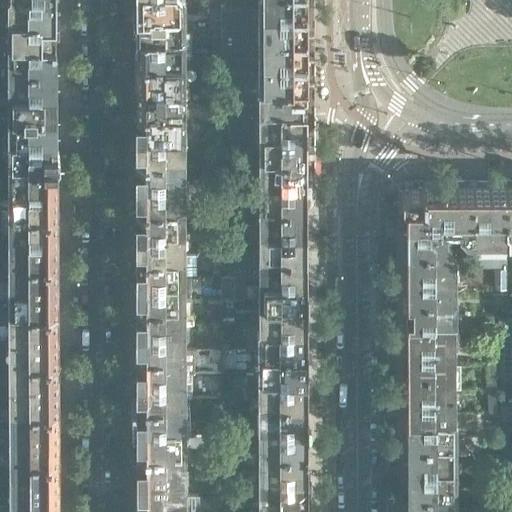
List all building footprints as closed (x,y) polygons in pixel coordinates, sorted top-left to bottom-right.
[(55,12),(54,0),(7,0),(7,13),(55,12)] [(233,54),(233,3),(220,3),(220,54),(233,54)] [(305,53),(305,15),(305,3),(262,3),(262,54),(305,53)] [(220,4),(208,5),(208,24),(220,24),(220,4)] [(180,29),(180,5),(135,5),(135,29),(180,29)] [(55,37),(55,12),(7,13),(8,37),(55,37)] [(180,54),(180,29),(135,29),(135,55),(180,54)] [(55,61),(55,37),(8,37),(8,62),(55,61)] [(305,78),(305,53),(262,54),(262,78),(305,78)] [(180,79),(180,54),(135,55),(135,79),(180,79)] [(55,87),(55,61),(8,62),(8,87),(55,87)] [(305,102),(305,78),(262,78),(262,102),(305,102)] [(180,103),(180,79),(135,79),(135,103),(180,103)] [(55,111),(55,87),(8,87),(8,111),(55,111)] [(305,102),(262,102),(228,102),(228,126),(306,126),(305,102)] [(180,127),(180,103),(135,103),(135,127),(180,127)] [(55,135),(55,111),(8,111),(8,135),(55,135)] [(306,150),(306,126),(228,126),(228,151),(262,151),(306,150)] [(180,151),(180,127),(135,127),(136,151),(180,151)] [(55,160),(55,135),(8,135),(9,160),(55,160)] [(306,176),(306,150),(262,151),(262,176),(306,176)] [(180,177),(180,151),(136,151),(136,177),(180,177)] [(55,184),(55,160),(9,160),(9,184),(55,184)] [(306,200),(306,176),(262,176),(262,200),(306,200)] [(180,200),(180,177),(136,177),(136,200),(180,200)] [(55,209),(55,184),(9,184),(9,209),(55,209)] [(506,229),(506,184),(474,185),(474,229),(506,229)] [(439,217),(439,185),(406,185),(406,217),(439,217)] [(474,229),(474,185),(439,185),(439,217),(439,222),(442,224),(445,224),(457,224),(457,226),(461,229),(474,229)] [(180,224),(180,200),(136,200),(136,224),(180,224)] [(306,224),(306,200),(262,200),(262,224),(306,224)] [(56,233),(55,209),(9,209),(9,233),(56,233)] [(445,240),(445,224),(442,224),(439,222),(439,217),(406,217),(406,240),(445,240)] [(181,249),(180,224),(136,224),(136,249),(181,249)] [(306,249),(306,224),(262,224),(262,249),(306,249)] [(56,258),(56,233),(9,233),(9,258),(56,258)] [(450,264),(450,244),(445,240),(406,240),(406,264),(450,264)] [(181,273),(181,249),(136,249),(136,273),(181,273)] [(306,272),(306,249),(262,249),(262,272),(306,272)] [(56,282),(56,258),(9,258),(10,283),(56,282)] [(450,288),(450,264),(406,264),(406,289),(450,288)] [(232,296),(232,272),(221,272),(221,296),(232,296)] [(306,296),(306,272),(262,272),(262,296),(306,296)] [(181,299),(181,273),(136,273),(136,299),(181,299)] [(56,306),(56,282),(10,283),(10,307),(56,306)] [(450,314),(450,288),(406,289),(406,314),(450,314)] [(306,321),(306,296),(262,296),(263,321),(306,321)] [(181,323),(181,299),(136,299),(136,323),(181,323)] [(56,331),(56,306),(10,307),(10,332),(56,331)] [(450,338),(450,314),(406,314),(406,338),(450,338)] [(511,338),(511,314),(498,314),(498,338),(501,338),(511,338)] [(306,347),(306,321),(263,321),(236,321),(236,329),(263,329),(263,347),(306,347)] [(181,348),(181,323),(136,323),(136,348),(181,348)] [(56,356),(56,331),(10,332),(10,356),(56,356)] [(451,362),(450,338),(406,338),(406,362),(451,362)] [(511,338),(501,338),(501,375),(511,375),(511,338)] [(306,370),(306,347),(263,347),(263,371),(306,370)] [(181,371),(181,348),(136,348),(136,371),(181,371)] [(56,380),(56,356),(10,356),(10,380),(56,380)] [(451,385),(451,362),(406,362),(406,385),(451,385)] [(306,394),(306,370),(263,371),(263,394),(306,394)] [(181,395),(181,371),(136,371),(136,395),(181,395)] [(239,394),(239,371),(222,371),(222,394),(239,394)] [(511,375),(501,375),(501,417),(511,417),(511,375)] [(56,404),(56,380),(10,380),(11,404),(56,404)] [(451,410),(451,385),(406,385),(406,410),(451,410)] [(306,420),(306,394),(263,394),(263,420),(306,420)] [(181,419),(181,395),(136,395),(136,419),(181,419)] [(56,429),(56,404),(11,404),(11,430),(56,429)] [(451,460),(451,434),(451,410),(406,410),(406,460),(451,460)] [(511,442),(511,417),(501,417),(501,442),(511,442)] [(181,444),(181,419),(136,419),(136,444),(181,444)] [(306,443),(306,420),(263,420),(263,444),(306,443)] [(56,454),(56,429),(11,430),(11,454),(56,454)] [(511,469),(511,442),(501,442),(501,469),(511,469)] [(307,468),(306,448),(306,443),(263,444),(263,468),(307,468)] [(181,468),(181,444),(136,444),(137,468),(181,468)] [(56,478),(56,454),(11,454),(11,478),(56,478)] [(451,483),(451,460),(406,460),(406,483),(451,483)] [(181,494),(181,468),(137,468),(137,494),(181,494)] [(307,493),(307,468),(263,468),(264,493),(307,493)] [(511,495),(511,469),(501,469),(501,496),(511,495)] [(56,501),(56,478),(11,478),(12,501),(56,501)] [(451,509),(451,483),(406,483),(406,509),(451,509)] [(306,511),(307,493),(264,493),(263,511),(306,511)] [(181,511),(181,494),(137,494),(136,511),(181,511)] [(511,511),(511,495),(501,496),(500,511),(511,511)] [(56,511),(56,501),(12,501),(11,511),(56,511)]
